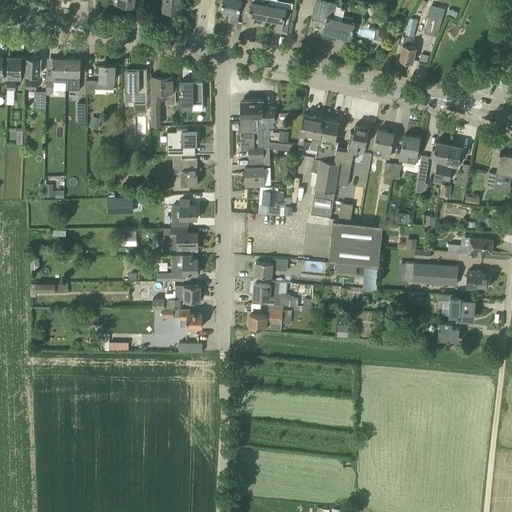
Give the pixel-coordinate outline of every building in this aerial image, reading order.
[(162,0),(162,11),(178,12),(180,12),(182,12),(182,11),(181,11),(181,0),(162,0)] [(237,23),(239,13),(244,14),(246,0),(216,0),(217,1),(223,2),(221,9),(233,12),(230,21),(237,23)] [(266,18),(269,4),(256,1),(256,0),(246,0),(244,14),(242,24),(252,26),(254,16),(266,18)] [(355,23),(352,22),(353,17),(343,15),(345,8),(336,6),(336,4),(320,0),(316,0),(312,18),(326,21),(323,31),(324,31),(328,32),(327,37),(336,39),(337,34),(349,37),(349,38),(350,38),(352,31),(355,23)] [(286,7),(269,4),(266,18),(277,21),(275,31),(281,32),(282,30),(287,31),(292,8),(286,7)] [(431,5),(429,10),(424,33),(433,35),(437,36),(445,8),(431,5)] [(399,51),(402,51),(400,59),(412,62),(416,47),(409,45),(411,37),(413,38),(418,19),(410,18),(408,26),(407,26),(405,36),(402,35),(399,51)] [(358,39),(382,40),(383,30),(359,29),(358,39)] [(32,74),(40,74),(41,57),(39,57),(39,56),(34,55),(34,57),(27,56),(25,88),(37,88),(37,80),(32,80),(32,74)] [(21,80),(22,56),(9,56),(7,89),(16,89),(16,80),(21,80)] [(65,82),(66,74),(66,58),(53,57),(53,69),(47,68),(46,93),(52,93),(52,81),(65,82)] [(66,58),(66,74),(65,82),(66,82),(66,74),(73,74),(73,84),(80,84),(81,58),(66,58)] [(107,80),(114,81),(115,65),(101,64),(100,80),(86,79),(85,92),(94,93),(94,88),(106,89),(107,80)] [(137,68),(125,68),(125,71),(125,88),(124,88),(124,101),(125,101),(134,101),(134,103),(147,103),(147,68),(137,68)] [(173,76),(157,76),(157,87),(151,87),(151,76),(151,75),(151,125),(160,125),(160,98),(176,97),(175,91),(173,91),(173,76)] [(191,110),(191,103),(202,103),(201,81),(179,81),(180,110),(191,110)] [(35,90),(35,107),(45,107),(46,91),(35,90)] [(270,147),(270,141),(269,127),(273,127),(273,120),(275,120),(275,106),(263,106),(263,99),(243,99),(243,100),(241,102),(241,120),(251,120),(251,128),(253,128),(253,148),(270,147)] [(303,117),(303,114),(300,113),(292,113),(279,113),(279,127),(286,127),(286,119),(292,119),(295,119),(296,117),(299,117),(303,117)] [(303,117),(299,138),(311,141),(310,148),(317,150),(316,158),(320,158),(340,161),(342,149),(337,148),(340,134),(337,134),(339,121),(303,114),(303,117)] [(88,126),(98,129),(101,118),(91,115),(88,126)] [(270,141),(270,147),(253,148),(253,128),(251,128),(251,120),(241,120),(241,121),(241,149),(248,149),(249,164),(270,164),(270,148),(298,151),(299,143),(270,141)] [(352,162),(354,151),(364,153),(369,127),(355,124),(354,131),(350,131),(351,131),(347,150),(342,149),(340,161),(336,183),(347,185),(351,161),(352,162)] [(195,155),(195,153),(195,144),(195,130),(185,130),(185,128),(175,128),(175,130),(165,130),(165,155),(173,155),(182,155),(195,155)] [(394,131),(387,130),(378,128),(375,147),(373,154),(389,157),(394,131)] [(420,136),(411,135),(404,134),(399,159),(407,161),(409,154),(417,155),(420,136)] [(433,182),(441,183),(442,178),(446,160),(449,142),(436,140),(435,149),(433,148),(431,157),(440,159),(439,164),(436,163),(433,182)] [(450,180),(452,166),(457,167),(458,162),(460,163),(462,154),(460,154),(462,145),(449,142),(446,160),(442,178),(450,180)] [(489,171),(487,186),(509,190),(511,172),(511,154),(503,153),(500,152),(499,155),(500,155),(497,172),(489,171)] [(428,183),(425,182),(429,160),(428,160),(428,156),(421,154),(417,182),(416,190),(419,191),(420,191),(422,191),(424,190),(425,189),(426,187),(427,185),(428,183)] [(173,155),(173,175),(173,189),(190,189),(190,184),(198,184),(197,175),(194,175),(194,172),(195,172),(195,159),(197,159),(182,159),(182,155),(173,155)] [(336,184),(336,183),(340,161),(320,158),(311,212),(330,216),(336,184)] [(391,177),(392,177),(394,163),(385,161),(383,175),(385,176),(391,177)] [(136,173),(137,163),(128,162),(127,172),(136,173)] [(401,164),(394,163),(392,177),(398,178),(401,164)] [(456,183),(466,185),(470,164),(463,163),(461,172),(458,172),(456,183)] [(263,166),(249,166),(245,166),(246,186),(263,185),(263,166)] [(45,183),(45,196),(55,196),(55,189),(54,189),(54,183),(45,183)] [(290,205),(291,198),(286,197),(285,197),(283,197),(284,192),(277,191),(270,190),(270,186),(264,186),(264,190),(263,189),(262,204),(268,204),(268,214),(279,215),(280,206),(285,206),(285,205),(290,205)] [(465,195),(465,202),(477,204),(478,197),(465,195)] [(107,198),(107,213),(133,212),(133,197),(107,198)] [(189,199),(181,199),(181,219),(197,219),(197,217),(198,217),(198,212),(197,212),(197,204),(189,205),(189,199)] [(350,219),(353,205),(353,203),(341,201),(338,218),(350,219)] [(409,222),(410,214),(410,212),(397,211),(396,221),(409,222)] [(435,216),(425,216),(424,225),(434,226),(435,216)] [(381,245),(383,224),(333,219),(329,261),(365,264),(378,266),(379,266),(381,245)] [(164,227),(164,249),(189,248),(189,245),(198,245),(198,232),(184,233),(184,227),(188,227),(188,226),(164,227)] [(137,230),(120,229),(120,244),(137,244),(137,230)] [(492,252),(493,238),(471,236),(471,237),(463,236),(462,248),(470,249),(470,250),(492,252)] [(416,249),(417,238),(406,238),(405,244),(399,243),(398,247),(405,248),(415,249),(416,249)] [(430,250),(416,249),(415,249),(414,257),(429,258),(430,250)] [(157,280),(183,280),(183,274),(198,273),(198,258),(192,258),(192,254),(172,254),(172,272),(157,272),(157,280)] [(31,269),(39,269),(39,257),(30,257),(31,269)] [(272,276),(272,268),(287,270),(288,258),(272,257),(272,262),(256,261),(255,274),(272,276)] [(429,264),(414,262),(405,261),(404,280),(413,280),(457,284),(458,266),(429,264)] [(356,272),(357,265),(337,263),(336,270),(356,272)] [(378,266),(365,264),(363,287),(376,288),(378,266)] [(475,271),(468,270),(467,270),(466,288),(474,288),(474,285),(489,286),(490,273),(482,272),(482,270),(475,270),(475,271)] [(276,298),(275,304),(298,305),(299,299),(293,299),(294,295),(290,295),(290,293),(279,292),(279,281),(270,280),(270,284),(254,283),(253,297),(269,298),(276,298)] [(30,283),(30,294),(36,294),(36,291),(55,290),(55,292),(68,292),(68,283),(55,283),(55,282),(35,282),(35,283),(30,283)] [(200,285),(175,285),(176,298),(153,297),(153,307),(180,307),(180,298),(184,298),(184,300),(201,299),(200,285)] [(423,304),(424,292),(401,291),(400,302),(423,304)] [(474,300),(461,299),(461,295),(437,293),(437,299),(451,300),(449,315),(458,316),(458,317),(472,319),(474,300)] [(190,308),(180,308),(180,307),(153,307),(112,307),(112,335),(109,335),(108,334),(104,334),(104,349),(109,349),(109,351),(169,351),(170,326),(154,326),(154,322),(132,322),(132,316),(162,316),(162,317),(173,317),(173,326),(187,326),(203,326),(203,312),(190,312),(190,308)] [(249,326),(266,327),(281,329),(282,322),(290,323),(291,314),(283,313),(283,309),(267,308),(267,315),(250,313),(249,326)] [(440,320),(439,339),(459,340),(458,339),(459,326),(460,326),(460,325),(452,325),(453,321),(440,320)] [(338,324),(337,336),(347,337),(348,324),(338,324)] [(343,462),(343,473),(351,473),(351,461),(343,462)]
